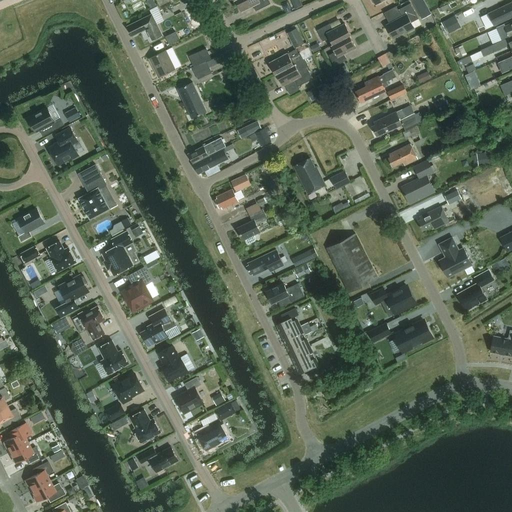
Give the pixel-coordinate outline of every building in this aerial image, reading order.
[(236,0),(242,11),(253,5),(256,11),(271,3),(269,0),(236,0)] [(291,0),(292,1),(290,2),(293,10),(303,6),(302,5),(303,5),(300,0),(291,0)] [(428,7),(424,0),(411,0),(418,12),(428,7)] [(494,25),(511,16),(511,2),(489,14),(494,25)] [(402,16),(387,25),(390,30),(389,32),(391,36),(393,36),(394,38),(406,31),(406,32),(415,28),(412,22),(419,18),(411,3),(398,9),(402,16)] [(133,36),(147,29),(153,40),(163,34),(152,13),(128,26),(133,36)] [(454,17),(444,22),(449,33),(459,27),(454,17)] [(492,46),(508,38),(508,37),(511,35),(511,22),(505,25),(504,23),(497,26),(503,40),(492,45),(492,46)] [(333,44),(350,36),(352,35),(345,23),(333,30),(330,23),(317,30),(323,41),(330,38),(333,44)] [(297,27),(287,32),(292,43),(295,48),(305,43),(297,27)] [(487,31),(478,35),(481,40),(489,36),(487,31)] [(180,39),(177,32),(167,37),(170,44),(180,39)] [(335,52),(329,55),(335,66),(347,60),(344,53),(356,47),(350,36),(333,44),(332,45),(335,52)] [(511,47),(511,40),(510,42),(508,38),(492,46),(482,50),(485,56),(511,45),(511,47)] [(311,46),(314,52),(321,49),(318,42),(311,46)] [(206,47),(189,55),(194,66),(207,61),(212,58),(206,47)] [(295,64),(304,59),(300,52),(298,53),(296,49),(270,63),(276,74),(277,74),(295,64)] [(159,77),(176,69),(166,50),(150,58),(159,77)] [(386,53),(378,57),(383,67),(391,63),(386,53)] [(511,56),(499,62),(503,72),(511,68),(511,56)] [(295,64),(277,74),(283,85),(295,79),(298,86),(313,78),(307,67),(309,66),(305,59),(304,59),(295,64)] [(194,66),(192,67),(198,79),(212,72),(210,67),(207,61),(194,66)] [(476,69),(474,64),(467,67),(469,72),(476,69)] [(337,69),(340,75),(348,70),(345,65),(337,69)] [(365,101),(386,91),(384,87),(389,85),(387,81),(397,76),(393,68),(383,73),(384,74),(379,76),(365,82),(367,86),(356,91),(361,100),(363,98),(365,101)] [(236,69),(230,72),(235,81),(241,78),(236,69)] [(511,80),(501,85),(506,95),(511,92),(511,80)] [(192,118),(207,111),(193,82),(178,89),(192,118)] [(329,91),(325,83),(318,87),(323,95),(329,91)] [(405,84),(389,91),(393,98),(408,91),(405,84)] [(67,111),(71,120),(81,116),(77,106),(67,111)] [(55,121),(48,107),(29,117),(31,121),(29,122),(33,129),(35,128),(37,131),(50,124),(53,130),(65,124),(61,118),(55,121)] [(377,135),(401,124),(403,124),(406,130),(419,124),(414,113),(406,116),(403,109),(397,112),(396,111),(374,122),(375,124),(373,126),(377,135)] [(249,135),(261,129),(257,121),(245,127),(249,135)] [(60,142),(50,148),(58,164),(69,158),(70,160),(79,155),(73,143),(78,140),(71,128),(57,135),(60,142)] [(272,141),(265,128),(255,133),(261,146),(272,141)] [(406,139),(412,136),(409,129),(403,132),(406,139)] [(199,173),(229,159),(224,149),(209,156),(209,155),(226,146),(222,137),(189,153),(199,173)] [(405,165),(418,158),(411,143),(390,154),(391,156),(388,157),(393,166),(403,161),(405,165)] [(310,157),(295,165),(309,193),(326,184),(319,172),(318,173),(310,157)] [(402,186),(410,204),(435,192),(427,175),(437,170),(434,164),(431,166),(428,160),(414,166),(420,178),(402,186)] [(345,170),(331,177),(337,189),(351,181),(345,170)] [(93,191),(80,198),(91,218),(110,208),(99,188),(107,184),(100,171),(83,180),(88,188),(91,187),(93,191)] [(236,191),(250,184),(246,174),(231,181),(236,191)] [(223,208),(239,201),(233,189),(217,196),(218,198),(216,199),(220,207),(222,206),(223,208)] [(457,190),(445,196),(448,203),(461,197),(457,190)] [(436,228),(449,222),(442,206),(420,217),(422,219),(419,220),(423,229),(433,224),(435,228),(436,228)] [(257,224),(268,218),(263,208),(250,215),(253,220),(238,228),(243,239),(245,239),(247,243),(249,244),(256,240),(256,239),(254,234),(261,231),(257,224)] [(38,209),(19,219),(26,232),(19,236),(22,241),(33,236),(30,230),(45,222),(38,209)] [(142,231),(139,226),(133,230),(136,235),(142,231)] [(130,230),(114,238),(117,245),(104,252),(109,260),(106,262),(110,267),(111,266),(116,274),(134,264),(133,262),(133,261),(131,257),(130,256),(124,246),(135,240),(130,230)] [(301,236),(306,244),(312,240),(308,233),(301,236)] [(356,233),(327,247),(349,292),(378,277),(356,233)] [(461,252),(454,239),(454,238),(441,245),(446,255),(447,254),(449,258),(441,262),(448,277),(473,265),(465,250),(461,252)] [(59,271),(77,261),(69,247),(65,250),(60,241),(48,247),(52,256),(51,257),(59,271)] [(26,262),(40,254),(35,245),(21,253),(26,262)] [(148,261),(162,256),(159,249),(145,254),(148,261)] [(249,265),(247,266),(251,274),(253,273),(254,275),(269,268),(271,271),(274,269),(284,265),(277,249),(248,263),(249,265)] [(296,266),(314,258),(311,249),(292,258),(296,266)] [(306,263),(294,270),(298,277),(310,271),(306,263)] [(135,285),(123,292),(133,310),(153,299),(153,298),(145,284),(152,281),(152,280),(145,267),(129,276),(135,285)] [(479,283),(458,295),(463,303),(462,304),(464,308),(466,308),(466,309),(468,309),(469,309),(473,307),(473,306),(488,298),(481,286),(494,279),(489,270),(476,278),(479,283)] [(61,304),(56,307),(62,317),(80,308),(75,298),(90,290),(86,283),(88,282),(85,275),(82,277),(82,275),(60,286),(62,289),(68,301),(61,304)] [(272,303),(284,298),(287,304),(304,296),(299,283),(287,289),(284,283),(267,291),(272,303)] [(389,298),(384,300),(385,303),(390,301),(396,313),(416,303),(407,286),(388,295),(389,298)] [(384,288),(371,294),(376,304),(384,300),(389,298),(388,295),(384,288)] [(106,319),(98,305),(87,312),(86,310),(79,314),(87,329),(88,329),(94,339),(105,333),(100,322),(106,319)] [(157,343),(169,336),(166,330),(175,326),(165,308),(150,316),(154,324),(149,327),(149,328),(142,332),(149,346),(157,342),(157,343)] [(284,320),(277,324),(286,344),(305,335),(296,315),(293,316),(290,318),(287,319),(284,320)] [(424,320),(395,334),(404,352),(433,337),(424,320)] [(387,326),(370,334),(375,344),(392,336),(387,326)] [(204,336),(200,329),(193,333),(197,340),(204,336)] [(510,337),(507,338),(494,336),(491,351),(511,355),(511,330),(510,337)] [(305,335),(286,344),(296,363),(315,354),(305,335)] [(122,350),(119,351),(113,340),(99,347),(106,358),(102,360),(109,374),(129,363),(122,350)] [(87,343),(78,348),(80,352),(89,347),(87,343)] [(180,357),(177,353),(173,345),(159,353),(166,365),(162,367),(170,380),(180,374),(181,375),(189,371),(181,357),(180,357)] [(315,354),(296,363),(300,373),(308,370),(310,369),(313,367),(316,366),(319,364),(315,354)] [(133,374),(128,376),(127,378),(114,385),(124,403),(132,398),(131,396),(144,389),(136,374),(135,374),(133,374)] [(197,376),(185,383),(189,390),(176,397),(185,412),(203,402),(195,387),(201,384),(197,376)] [(0,409),(7,405),(4,400),(10,397),(5,387),(0,389),(0,409)] [(94,389),(88,392),(93,401),(98,398),(94,389)] [(218,404),(227,399),(224,393),(215,398),(218,404)] [(222,419),(237,410),(231,400),(216,408),(222,419)] [(111,421),(126,413),(121,404),(106,412),(111,421)] [(0,409),(0,421),(8,418),(10,423),(21,418),(16,408),(10,411),(7,405),(0,409)] [(140,439),(141,442),(161,431),(154,418),(151,420),(144,409),(130,416),(137,428),(134,429),(136,431),(134,432),(139,440),(140,439)] [(212,427),(198,434),(206,449),(208,448),(209,449),(215,446),(215,444),(228,437),(218,420),(210,424),(212,427)] [(10,452),(28,442),(24,436),(31,432),(26,422),(10,431),(13,436),(4,441),(10,452)] [(28,442),(10,452),(15,462),(25,457),(28,464),(41,456),(36,446),(31,449),(28,442)] [(179,460),(172,446),(157,454),(154,447),(138,455),(142,463),(150,458),(157,472),(179,460)] [(139,467),(134,458),(127,461),(132,470),(139,467)] [(32,490),(50,481),(46,474),(53,470),(48,461),(32,469),(35,474),(25,480),(28,486),(29,485),(32,490)] [(141,489),(149,485),(145,476),(136,481),(141,489)] [(50,481),(32,490),(34,495),(33,496),(36,501),(47,496),(50,502),(66,494),(60,482),(53,486),(50,481)] [(70,511),(66,502),(52,509),(53,511),(70,511)]
